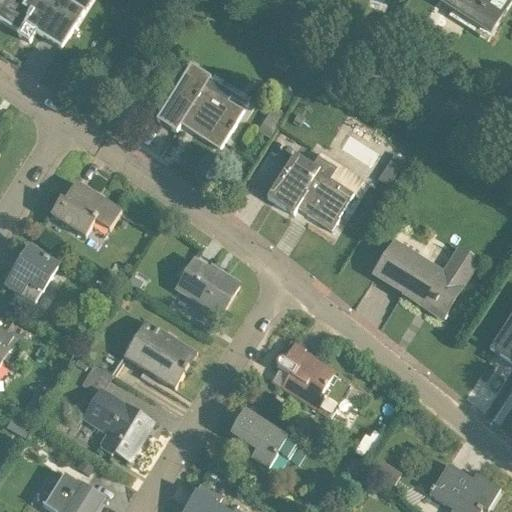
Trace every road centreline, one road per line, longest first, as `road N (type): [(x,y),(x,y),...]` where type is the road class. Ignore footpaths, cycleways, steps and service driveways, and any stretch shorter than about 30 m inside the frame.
road 1 (residential): [(511,461),(283,279)]
road 2 (residential): [(283,279),(88,122),(60,127)]
road 3 (residential): [(142,511),(283,279)]
